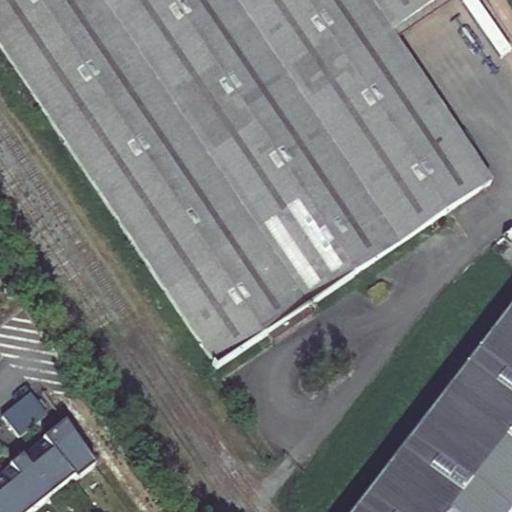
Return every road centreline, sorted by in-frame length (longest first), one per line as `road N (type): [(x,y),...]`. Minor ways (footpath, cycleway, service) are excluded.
road 1 (residential): [(415,295),(327,412),(283,403),(280,374),(301,346)]
road 2 (residential): [(301,346),(415,295)]
road 3 (residential): [(511,217),(415,295)]
